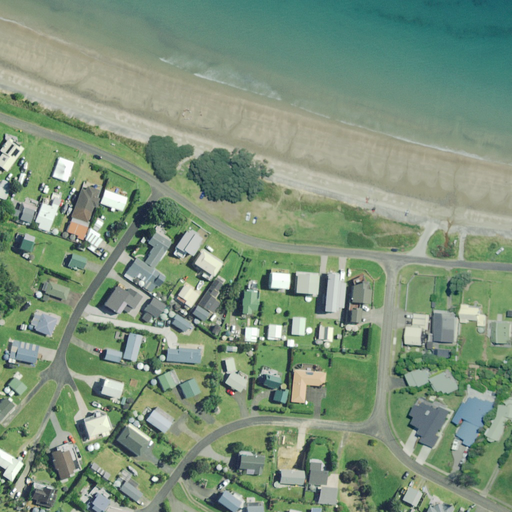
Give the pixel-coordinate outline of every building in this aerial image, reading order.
[(23,149),(8,139),(0,150),(0,151),(2,153),(0,156),(0,167),(7,172),(23,149)] [(10,189),(0,185),(0,198),(6,200),(10,189)] [(99,191),(87,186),(85,191),(81,190),(65,232),(83,238),(89,222),(88,222),(93,207),(95,208),(99,199),(96,198),(99,191)] [(110,189),(105,188),(100,203),(111,208),(110,211),(113,212),(114,209),(122,211),(126,198),(121,196),(122,192),(115,190),(114,194),(109,192),(110,189)] [(66,195),(61,193),(60,195),(54,193),(51,200),(44,197),(35,222),(39,224),(38,228),(48,232),(59,201),(63,202),(66,195)] [(37,202),(27,198),(25,204),(20,203),(16,215),(19,216),(18,219),(29,223),(37,202)] [(102,223),(97,220),(93,226),(99,229),(102,223)] [(153,270),(171,241),(164,236),(167,232),(158,226),(147,243),(153,247),(142,263),(136,259),(126,274),(134,279),(136,276),(140,279),(137,284),(150,293),(155,286),(158,288),(165,278),(153,270)] [(90,229),(77,248),(84,252),(87,248),(93,252),(101,240),(97,238),(99,235),(90,229)] [(196,235),(191,232),(188,236),(185,233),(172,252),(181,259),(185,252),(191,256),(201,242),(194,237),(196,235)] [(30,253),(33,244),(31,243),(32,238),(19,233),(14,247),(30,253)] [(222,262),(202,249),(192,265),(206,274),(204,277),(209,281),(222,262)] [(86,258),(67,252),(63,266),(72,269),(72,266),(82,269),(86,258)] [(312,299),(312,298),(311,297),(315,297),(317,274),(295,272),(294,293),(297,293),(297,296),(306,297),(305,298),(305,299),(305,300),(305,301),(306,302),(307,303),(308,303),(309,303),(310,302),(311,301),(312,301),(312,299)] [(287,274),(270,273),(269,289),(286,290),(287,274)] [(350,303),(368,304),(369,290),(365,290),(366,283),(363,282),(363,277),(352,276),(350,303)] [(223,282),(216,278),(199,304),(212,313),(219,302),(213,298),(223,282)] [(69,290),(48,282),(44,293),(65,301),(69,290)] [(201,292),(186,282),(174,301),(187,310),(189,307),(190,308),(201,292)] [(142,297),(129,288),(125,294),(120,291),(113,303),(128,313),(130,308),(134,310),(142,297)] [(257,300),(257,291),(246,290),(246,292),(241,291),(240,314),(249,315),(249,311),(254,311),(255,300),(257,300)] [(164,306),(153,298),(145,311),(156,318),(164,306)] [(470,305),(464,305),(462,323),(469,323),(469,320),(480,320),(479,326),(486,326),(486,315),(481,315),(481,308),(470,308),(470,305)] [(197,306),(188,318),(198,325),(201,320),(203,321),(208,314),(197,306)] [(359,310),(353,309),(352,311),(347,311),(345,322),(357,323),(359,310)] [(51,317),(35,311),(29,329),(50,336),(54,324),(57,325),(60,318),(52,315),(51,317)] [(153,318),(146,313),(142,318),(150,323),(153,318)] [(459,315),(439,313),(437,341),(456,343),(459,315)] [(409,344),(425,345),(426,330),(430,330),(431,315),(416,314),(415,327),(410,327),(409,344)] [(190,324),(176,315),(170,324),(184,333),(190,324)] [(304,319),(288,317),(288,325),(291,325),(290,335),(303,336),(304,319)] [(511,336),(511,323),(494,322),(492,347),(511,349),(511,336)] [(280,326),(268,325),(267,340),(279,341),(280,326)] [(332,328),(319,327),(318,340),(315,340),(315,344),(323,345),(322,346),(331,347),(332,328)] [(258,329),(245,328),(244,341),(255,342),(255,337),(258,337),(258,329)] [(141,336),(128,334),(123,359),(135,362),(141,336)] [(10,351),(4,350),(2,359),(8,361),(7,362),(14,363),(15,360),(34,364),(38,346),(12,340),(10,351)] [(180,344),(180,350),(166,349),(166,361),(199,364),(199,357),(203,357),(204,346),(180,344)] [(121,353),(106,349),(104,359),(118,363),(121,353)] [(235,370),(232,356),(222,359),(224,370),(221,370),(221,377),(226,378),(223,383),(239,393),(248,378),(235,370)] [(435,379),(430,367),(409,375),(415,388),(421,385),(422,387),(434,382),(440,397),(460,389),(456,377),(451,380),(448,373),(435,379)] [(163,391),(180,384),(174,369),(157,377),(163,391)] [(324,373),(293,370),(290,402),(303,403),(305,385),(323,387),(324,373)] [(279,379),(265,374),(264,377),(262,376),(259,384),(276,389),(279,379)] [(14,378),(3,391),(10,397),(15,391),(20,395),(26,388),(14,378)] [(124,392),(127,383),(109,378),(108,380),(104,379),(99,394),(117,400),(120,391),(124,392)] [(142,382),(131,379),(129,389),(135,391),(136,387),(140,388),(142,382)] [(200,393),(194,379),(180,385),(186,399),(200,393)] [(287,393),(275,390),(273,401),(284,404),(287,393)] [(10,404),(13,401),(9,397),(6,400),(5,399),(0,403),(0,421),(8,412),(11,414),(16,408),(10,404)] [(129,407),(129,406),(129,405),(128,405),(127,404),(126,404),(125,404),(127,398),(122,397),(120,405),(124,406),(123,407),(123,408),(124,409),(125,410),(126,410),(127,410),(128,409),(129,409),(129,408),(129,407)] [(478,397),(477,400),(473,397),(469,405),(465,403),(455,421),(464,426),(458,437),(467,442),(466,443),(474,448),(497,404),(489,400),(488,402),(478,397)] [(505,401),(506,403),(505,406),(501,405),(499,417),(488,439),(496,443),(497,440),(500,441),(511,419),(511,398),(505,401)] [(159,415),(148,407),(143,414),(148,417),(145,421),(163,434),(173,420),(162,412),(159,415)] [(144,417),(134,410),(127,421),(137,428),(144,417)] [(109,430),(104,415),(83,423),(88,437),(109,430)] [(150,440),(127,423),(115,440),(138,457),(150,440)] [(81,470),(70,443),(57,448),(47,452),(60,481),(68,478),(67,476),(81,470)] [(12,458),(0,450),(0,467),(4,470),(1,476),(11,482),(21,465),(12,459),(12,458)] [(262,458),(238,456),(237,469),(253,470),(253,474),(261,475),(262,458)] [(304,457),(287,456),(286,470),(280,470),(279,484),(302,485),(304,457)] [(320,464),(309,463),(307,490),(319,491),(318,504),(335,505),(336,489),(325,488),(326,472),(319,472),(320,464)] [(123,480),(118,477),(113,484),(118,488),(123,480)] [(138,485),(129,478),(120,490),(136,502),(142,494),(135,489),(138,485)] [(52,487),(41,484),(39,491),(32,489),(30,499),(37,500),(36,502),(53,506),(55,496),(50,495),(52,487)] [(422,494),(408,488),(401,502),(415,509),(422,494)] [(107,496),(100,490),(90,504),(89,503),(85,508),(90,511),(101,511),(108,502),(105,499),(107,496)] [(234,511),(241,503),(222,491),(215,501),(231,511),(234,511)] [(441,499),(434,496),(426,511),(451,511),(454,508),(440,501),(441,499)] [(262,511),(262,502),(246,503),(246,511),(262,511)]
